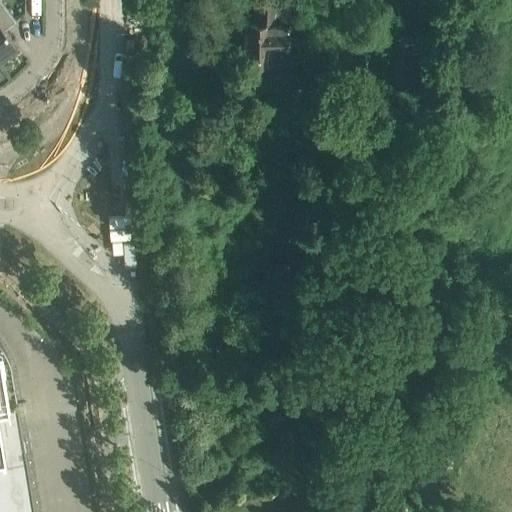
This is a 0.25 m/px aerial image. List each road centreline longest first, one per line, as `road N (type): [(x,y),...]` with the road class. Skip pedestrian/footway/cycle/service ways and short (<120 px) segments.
road 1 (tertiary): [(158,511),(134,363)]
road 2 (tertiary): [(102,122),(112,87),(112,0)]
road 3 (residential): [(0,101),(47,59),(53,0)]
